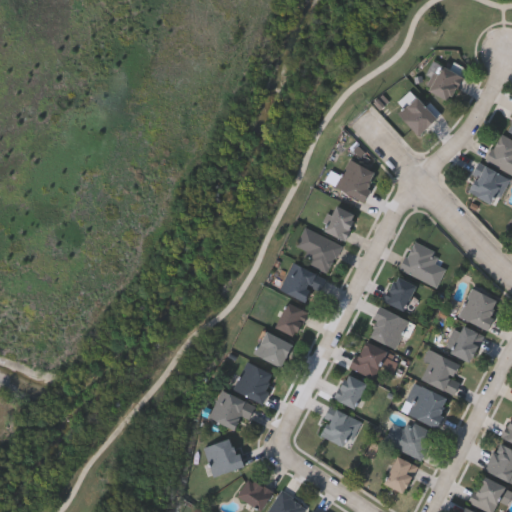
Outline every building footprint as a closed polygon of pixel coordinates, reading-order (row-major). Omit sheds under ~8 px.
[(426,88),(440,62),(462,74),(448,100),(426,88)] [(397,112),(415,94),(435,115),(417,133),(397,112)] [(511,173),(485,158),(500,132),(511,138),(511,173)] [(362,200),(335,185),(349,158),(377,173),(362,200)] [(498,204),(466,191),(478,162),(509,176),(498,204)] [(357,215),(345,240),(323,229),(336,204),(357,215)] [(308,251),(296,244),(306,226),(342,246),(328,273),(304,260),(308,251)] [(434,263),(447,269),(437,288),(400,268),(414,241),(439,254),(434,263)] [(326,278),(320,291),(310,286),(304,301),(280,290),(293,263),(326,278)] [(404,311),(383,300),(396,275),(417,286),(404,311)] [(460,316),(473,288),(501,301),(488,329),(460,316)] [(307,311),(296,337),(275,327),(286,302),(307,311)] [(410,321),(397,349),(366,334),(379,306),(410,321)] [(486,338),(469,363),(449,349),(465,324),(486,338)] [(292,344),(280,366),(254,353),(266,330),(292,344)] [(389,353),(375,379),(351,365),(365,340),(389,353)] [(419,377),(433,350),(459,364),(453,377),(461,381),(454,395),(419,377)] [(275,375),(261,403),(233,389),(248,361),(275,375)] [(367,383),(354,408),(334,397),(347,373),(367,383)] [(403,412),(415,383),(449,398),(437,426),(403,412)] [(234,429),(209,417),(222,390),(255,406),(249,419),(240,415),(234,429)] [(363,421),(350,448),(320,434),(333,407),(363,421)] [(511,441),(502,436),(511,413),(511,441)] [(413,422),(434,432),(422,459),(385,442),(394,422),(410,429),(413,422)] [(214,475),(204,446),(232,436),(242,465),(214,475)] [(511,481),(486,470),(498,443),(511,448),(511,481)] [(418,466),(406,493),(384,483),(397,456),(418,466)] [(493,511),(491,511),(470,500),(484,474),(507,487),(493,511)] [(273,493),(259,510),(237,493),(251,475),(273,493)] [(304,511),(267,511),(281,490),(308,506),(304,511)]
